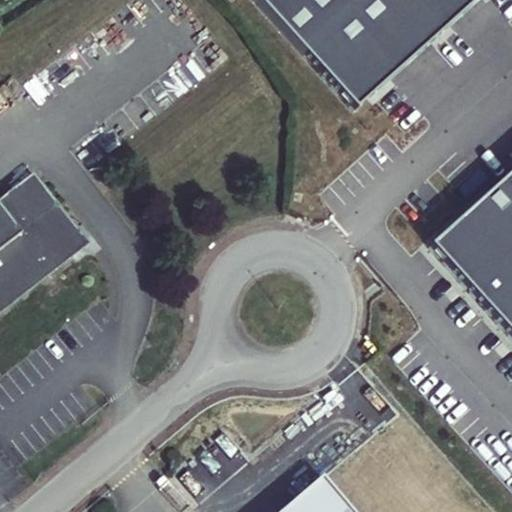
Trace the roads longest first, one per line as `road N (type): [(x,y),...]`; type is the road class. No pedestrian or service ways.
road 1 (unclassified): [(310,369),(338,341),(344,302),(328,266),(296,245),(248,249),(220,273),(209,308),(225,354)]
road 2 (unclassified): [(37,511),(225,354)]
